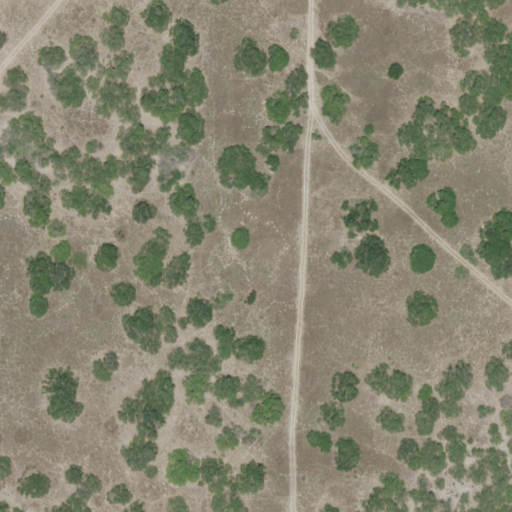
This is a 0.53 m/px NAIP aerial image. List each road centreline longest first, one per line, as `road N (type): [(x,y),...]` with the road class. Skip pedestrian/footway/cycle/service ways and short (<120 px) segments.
road 1 (residential): [(316,0),(315,511)]
road 2 (residential): [(0,113),(77,0)]
